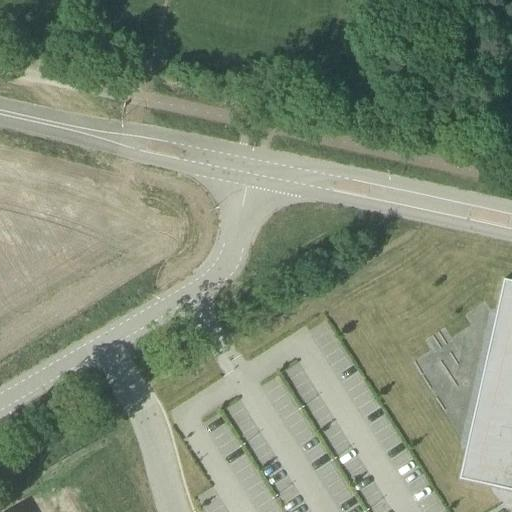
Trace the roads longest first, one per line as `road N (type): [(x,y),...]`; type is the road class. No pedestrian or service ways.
road 1 (unclassified): [(0,402),(203,288),(223,263),(247,179)]
road 2 (unclassified): [(247,179),(511,239)]
road 3 (unclassified): [(511,212),(252,156)]
road 4 (unclassified): [(252,156),(149,135),(105,138)]
road 5 (unclassified): [(105,138),(143,157),(247,179)]
